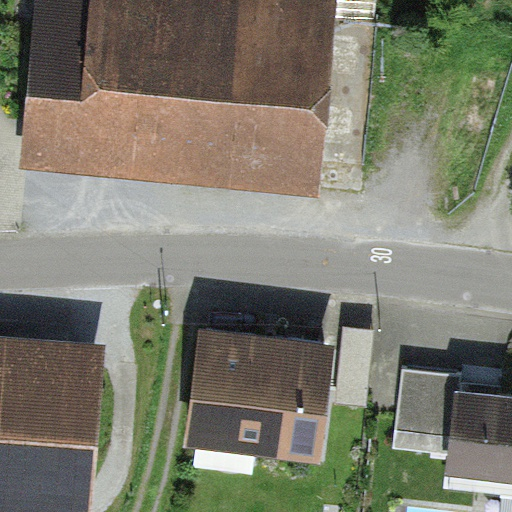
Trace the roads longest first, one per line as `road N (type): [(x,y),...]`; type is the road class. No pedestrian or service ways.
road 1 (unclassified): [(0,265),(204,264),(511,295)]
road 2 (track): [(447,0),(461,53),(384,282)]
road 3 (track): [(151,511),(204,264)]
road 4 (track): [(30,265),(30,178),(0,122)]
road 5 (track): [(511,167),(467,291)]
